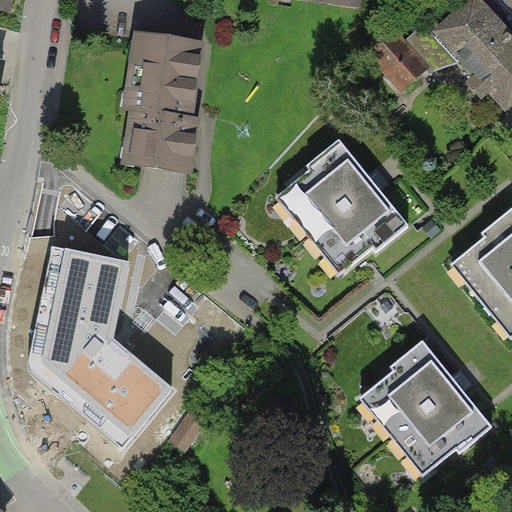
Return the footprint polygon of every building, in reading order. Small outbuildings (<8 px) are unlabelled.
[(17,0),(0,0),(0,7),(16,10),(17,0)] [(511,29),(483,1),(440,43),(411,15),(367,59),(407,99),(433,73),(457,63),(511,116),(511,29)] [(212,51),(138,42),(130,111),(140,112),(134,166),(204,174),(210,122),(204,121),(212,51)] [(416,228),(344,142),(309,171),(312,175),(278,202),(342,279),(378,249),(383,255),(416,228)] [(511,211),(482,236),(485,239),(452,267),(511,339),(511,211)] [(130,263),(54,248),(28,370),(123,450),(174,391),(114,340),(130,263)] [(495,426),(423,341),(388,370),(391,373),(358,401),(422,477),(458,447),(463,453),(495,426)] [(204,424),(191,415),(174,440),(188,449),(204,424)] [(0,511),(10,511),(0,503),(0,511)]
